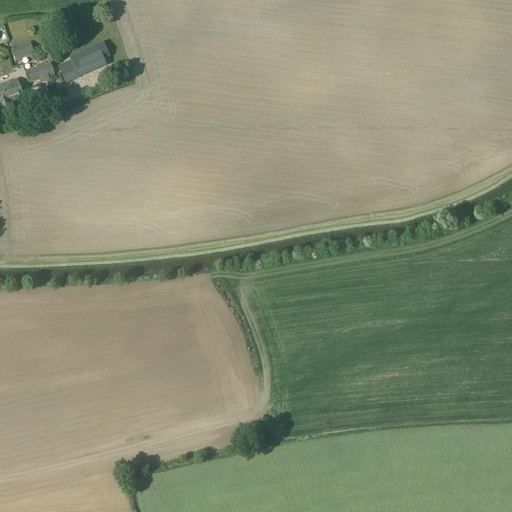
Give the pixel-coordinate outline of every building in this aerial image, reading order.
[(104,60),(109,57),(103,42),(68,57),(70,60),(57,66),(65,84),(106,66),(104,60)] [(11,49),(15,61),(34,54),(30,43),(11,49)] [(53,48),(43,52),(48,63),(58,58),(53,48)] [(50,63),(24,71),(28,84),(54,76),(50,63)] [(113,70),(115,81),(124,80),(122,69),(113,70)] [(17,79),(0,84),(0,113),(0,114),(12,110),(9,102),(23,97),(17,79)] [(80,89),(82,95),(93,91),(91,85),(80,89)]
